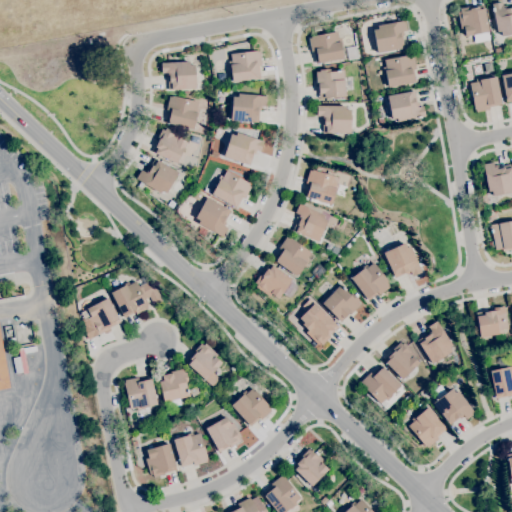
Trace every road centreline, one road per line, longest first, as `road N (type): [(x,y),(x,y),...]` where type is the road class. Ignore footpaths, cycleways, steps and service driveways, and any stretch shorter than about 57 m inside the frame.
road 1 (tertiary): [(441,511),(0,100)]
road 2 (residential): [(279,15),(290,85),(288,148),(260,226),(207,294)]
road 3 (residential): [(428,0),(476,285)]
road 4 (residential): [(511,278),(415,300),(352,348),(317,396)]
road 5 (residential): [(360,0),(133,43)]
road 6 (residential): [(128,511),(212,491),(275,448),(317,396)]
road 7 (residential): [(128,511),(104,364),(158,341)]
road 8 (residential): [(133,43),(134,120),(121,160),(93,182)]
